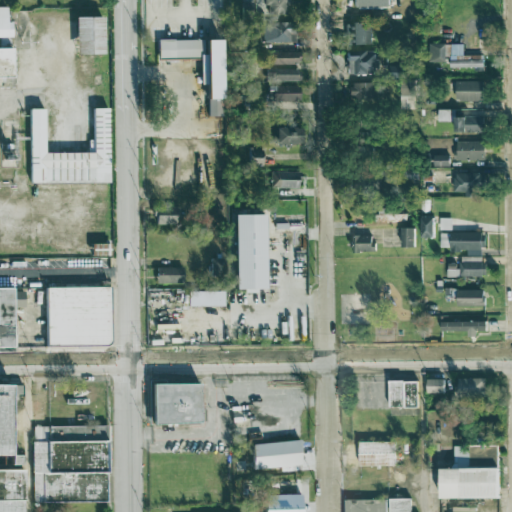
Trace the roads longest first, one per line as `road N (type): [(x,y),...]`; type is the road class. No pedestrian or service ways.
road 1 (residential): [(0,364),(511,359)]
road 2 (residential): [(325,361),(321,0)]
road 3 (primary): [(129,363),(123,110)]
road 4 (residential): [(325,361),(327,511)]
road 5 (primary): [(130,511),(129,363)]
